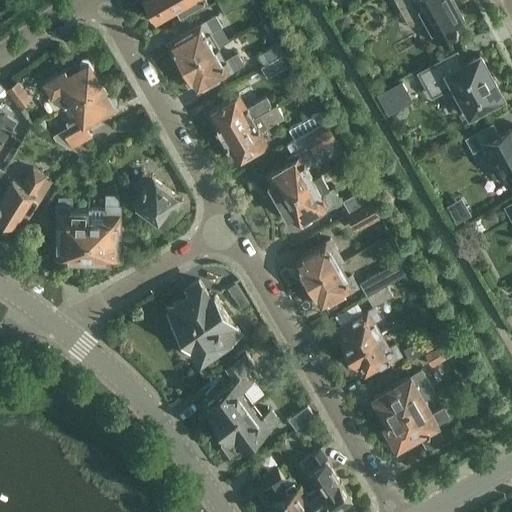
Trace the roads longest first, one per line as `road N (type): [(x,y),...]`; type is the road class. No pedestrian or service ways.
road 1 (residential): [(392,511),(226,227)]
road 2 (residential): [(226,227),(98,0)]
road 3 (tertiary): [(223,511),(156,418),(63,333)]
road 4 (residential): [(226,227),(63,333)]
